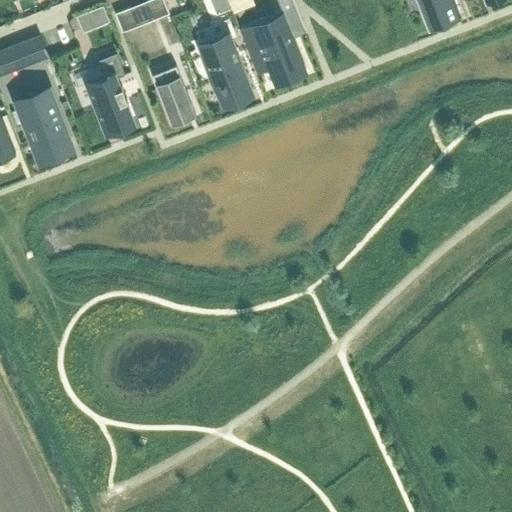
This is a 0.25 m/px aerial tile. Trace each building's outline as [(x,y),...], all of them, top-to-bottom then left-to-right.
[(228,0),(211,0),(216,12),(231,6),(228,0)] [(240,26),(238,26),(257,74),(258,73),(257,69),(267,66),(276,87),(277,87),(276,83),(307,71),(291,31),(301,27),(302,29),(304,29),(292,0),(277,0),(282,12),(251,24),(253,29),(242,33),(240,26)] [(419,0),(428,23),(457,12),(452,0),(419,0)] [(101,4),(92,8),(98,23),(107,19),(101,4)] [(228,32),(199,43),(213,79),(214,79),(214,78),(220,76),(221,80),(220,80),(222,87),(224,86),(227,94),(249,85),(228,32)] [(40,34),(10,46),(17,65),(47,53),(40,34)] [(102,74),(85,81),(103,128),(132,116),(125,98),(126,97),(121,84),(119,85),(116,76),(124,72),(116,51),(96,59),(102,74)] [(175,62),(151,72),(170,120),(194,111),(175,62)] [(47,86),(16,98),(40,159),(71,147),(47,86)] [(0,153),(14,148),(0,112),(0,153)]
